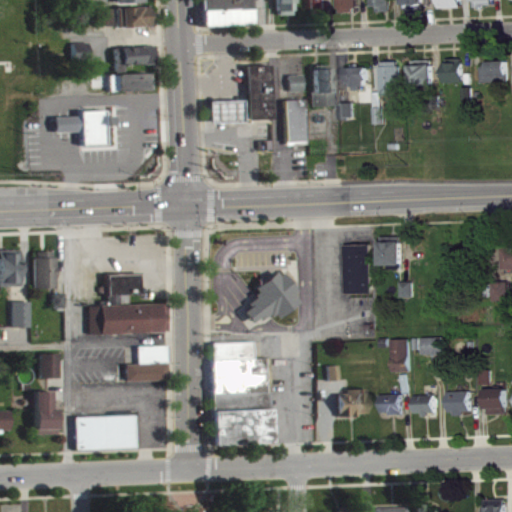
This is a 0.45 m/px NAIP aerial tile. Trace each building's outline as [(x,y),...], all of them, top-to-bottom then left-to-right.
[(117,0),(118,12),(147,11),(146,0),(117,0)] [(241,0),(203,0),(203,16),(256,15),(255,1),(241,2),(241,0)] [(278,0),(279,24),(296,24),(295,0),(278,0)] [(328,22),(328,0),(312,0),(313,23),(328,22)] [(363,0),(349,0),(342,0),(342,22),(364,21),(363,0)] [(395,0),(375,0),(376,20),(396,19),(395,0)] [(428,0),(409,0),(411,18),(430,18),(428,0)] [(467,0),(445,0),(446,17),(468,16),(467,0)] [(500,15),(499,0),(477,0),(478,16),(500,15)] [(153,15),(117,17),(118,37),(154,36),(153,15)] [(116,18),(97,18),(98,35),(116,34),(116,18)] [(257,33),(256,18),(204,19),(205,34),(257,33)] [(157,55),(116,56),(117,81),(126,81),(126,74),(157,73),(157,55)] [(439,93),(438,70),(417,70),(417,93),(439,93)] [(405,71),(386,71),(386,102),(405,101),(405,71)] [(470,91),(469,71),(449,72),(450,92),(470,91)] [(487,91),(511,91),(511,71),(487,71),(487,91)] [(249,74),(250,129),(274,128),(273,74),(249,74)] [(352,96),(373,95),(372,75),(352,75),(352,96)] [(341,100),(334,100),(333,77),(314,78),(316,116),(342,115),(341,100)] [(110,83),(94,84),(95,97),(111,96),(110,83)] [(150,100),(150,83),(119,83),(120,100),(150,100)] [(306,100),(305,84),(291,84),(291,100),(306,100)] [(387,101),(378,101),(379,133),(388,133),(387,101)] [(307,108),(286,109),(288,151),(308,150),(307,108)] [(210,110),(211,132),(245,131),(244,109),(210,110)] [(358,112),(343,112),(344,128),(359,127),(358,112)] [(57,142),(83,141),(83,154),(108,154),(107,135),(114,135),(114,124),(106,125),(106,120),(82,120),(82,125),(57,126),(57,142)] [(386,274),(408,274),(408,246),(386,246),(386,274)] [(376,253),(352,254),(353,303),(377,302),(376,253)] [(0,258),(0,295),(21,296),(22,259),(0,258)] [(36,298),(57,297),(57,260),(35,261),(36,298)] [(255,298),(261,307),(244,319),(254,333),(272,320),(278,328),(301,311),(296,303),(298,301),(281,279),(255,298)] [(130,311),(130,303),(142,303),(142,283),(107,284),(108,312),(130,311)] [(511,289),(501,289),(500,309),(511,309),(511,289)] [(406,307),(419,307),(419,291),(405,291),(406,307)] [(66,317),(66,302),(54,302),(54,317),(66,317)] [(32,311),(14,310),(13,336),(32,337),(32,311)] [(90,343),(172,342),(171,313),(90,314),(90,343)] [(449,346),(427,347),(428,364),(449,364),(449,346)] [(415,348),(397,348),(398,381),(415,381),(415,348)] [(273,454),(272,367),(255,367),(255,352),(213,352),(214,454),(273,454)] [(169,389),(169,355),(139,355),(139,373),(128,373),(128,390),(169,389)] [(61,363),(41,362),(41,387),(60,387),(61,363)] [(341,374),(329,375),(330,390),(342,389),(341,374)] [(486,393),(496,393),(497,380),(486,379),(486,393)] [(511,397),(492,398),(492,423),(511,422),(511,397)] [(339,425),(369,425),(369,398),(349,398),(349,404),(339,405),(339,425)] [(59,417),(53,417),(52,400),(36,401),(37,443),(59,443),(59,417)] [(477,422),(477,400),(454,401),(455,423),(477,422)] [(387,404),(387,424),(409,423),(408,403),(387,404)] [(441,404),(420,405),(421,424),(442,423),(441,404)] [(0,437),(11,437),(11,420),(0,420),(0,437)] [(135,424),(76,426),(76,459),(136,457),(135,424)]
